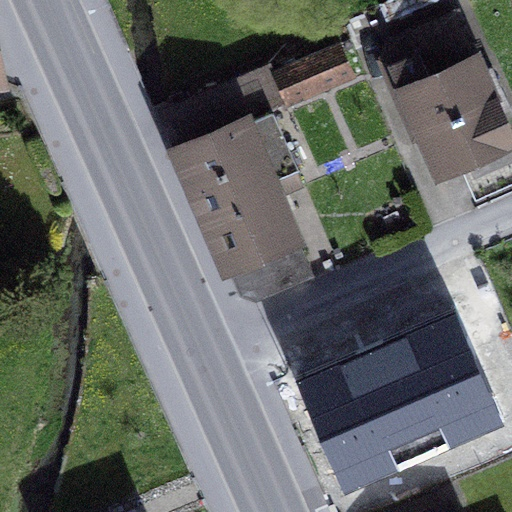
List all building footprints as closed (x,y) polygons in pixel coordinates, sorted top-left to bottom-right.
[(459,162),(511,138),(511,136),(457,12),(409,33),(418,54),(392,65),(424,139),(439,171),(459,162)] [(424,139),(392,65),(418,54),(409,33),(375,48),(369,66),(404,146),(424,139)] [(353,75),(340,45),(275,72),(288,102),(353,75)] [(297,168),(271,110),(288,102),(275,72),(271,63),(254,70),(255,73),(205,95),(220,131),(178,149),(241,294),(256,300),(273,292),(312,275),(271,179),(287,172),(297,168)] [(178,149),(220,131),(205,95),(163,113),(178,149)] [(511,138),(459,162),(475,200),(511,183),(511,138)] [(420,414),(431,438),(511,402),(511,373),(489,322),(471,330),(468,323),(457,328),(394,355),(420,414)] [(449,511),(445,503),(425,511),(449,511)]
